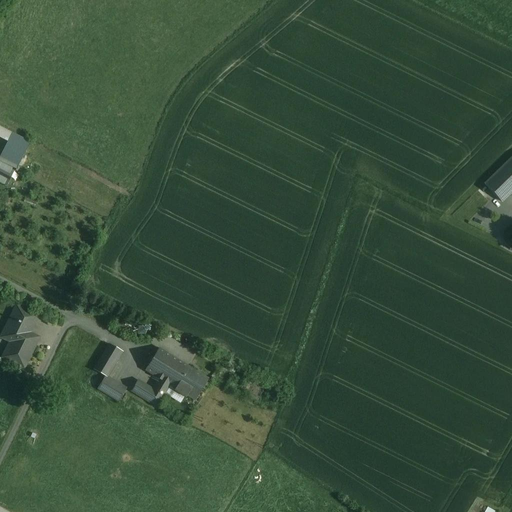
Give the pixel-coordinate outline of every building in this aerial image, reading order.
[(30,141),(0,125),(0,137),(3,139),(8,141),(26,150),(30,141)] [(3,139),(0,145),(0,163),(4,166),(12,169),(19,165),(1,155),(8,141),(3,139)] [(8,141),(1,155),(19,165),(26,150),(8,141)] [(511,159),(487,184),(502,200),(511,190),(511,159)] [(4,166),(0,173),(0,182),(4,185),(12,169),(4,166)] [(37,317),(17,307),(10,320),(30,329),(31,330),(37,317)] [(30,329),(10,320),(7,327),(11,329),(6,339),(14,343),(12,348),(10,347),(5,357),(4,356),(4,357),(24,367),(35,345),(32,344),(36,337),(28,333),(30,329)] [(113,339),(98,367),(110,373),(111,373),(126,346),(113,339)] [(213,373),(164,342),(149,365),(153,367),(164,374),(174,380),(199,396),(213,373)] [(164,374),(153,367),(149,365),(142,377),(156,386),(164,374)] [(111,373),(110,373),(103,386),(121,396),(126,386),(128,384),(111,373)] [(156,386),(142,377),(137,386),(161,401),(174,380),(164,374),(156,386)]
